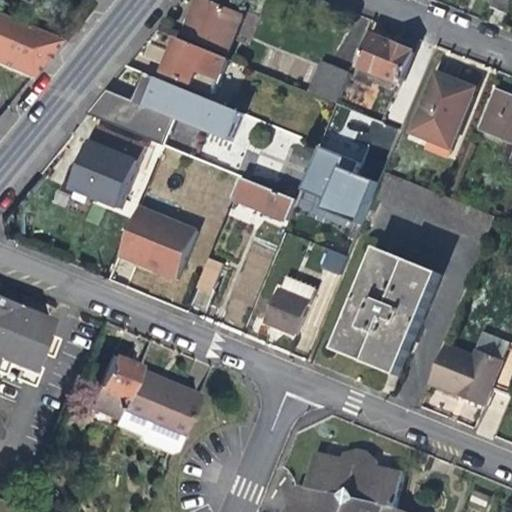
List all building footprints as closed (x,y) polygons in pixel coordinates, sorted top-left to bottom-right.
[(245,17),(203,0),(199,0),(193,15),(186,34),(230,53),(245,17)] [(508,16),(511,5),(511,0),(496,0),(492,10),(508,16)] [(0,64),(32,78),(44,64),(0,44),(0,35),(1,33),(5,34),(9,27),(0,22),(0,64)] [(402,85),(415,54),(396,46),(374,37),(361,68),(362,68),(358,79),(370,84),(374,73),(381,76),(378,82),(395,89),(397,83),(402,85)] [(167,75),(216,96),(231,59),(182,39),(174,58),(167,75)] [(310,92),(339,104),(352,72),(323,61),(310,92)] [(149,73),(140,94),(153,100),(150,106),(137,100),(113,90),(101,118),(170,147),(182,119),(236,141),(247,114),(149,73)] [(453,148),(476,91),(461,85),(440,77),(417,134),(453,148)] [(511,141),(511,97),(499,92),(483,130),(511,141)] [(153,100),(140,94),(137,100),(150,106),(153,100)] [(150,148),(102,128),(76,190),(125,210),(150,148)] [(326,211),(362,226),(380,184),(358,175),(362,165),(321,148),(303,190),(329,202),(326,211)] [(499,217),(390,172),(379,200),(488,244),(499,217)] [(290,223),(299,200),(245,178),(235,201),(263,212),(290,223)] [(143,206),(123,254),(150,265),(182,278),(202,230),(143,206)] [(402,329),(419,335),(444,275),(379,248),(337,350),(385,370),(402,329)] [(322,270),(340,278),(348,260),(330,252),(322,270)] [(212,257),(200,287),(215,293),(228,264),(212,257)] [(284,292),(313,303),(319,290),(289,278),(284,292)] [(285,329),(300,335),(313,303),(284,292),(281,291),(268,322),(285,329)] [(0,372),(4,363),(27,373),(49,320),(21,308),(0,299),(0,372)] [(402,377),(419,335),(402,329),(385,370),(395,374),(402,377)] [(478,351),(505,362),(511,344),(511,342),(486,332),(478,351)] [(511,364),(505,362),(478,351),(476,357),(447,345),(431,386),(468,401),(487,409),(494,392),(511,399),(511,364)] [(118,418),(138,371),(140,366),(129,362),(113,355),(91,407),(118,418)] [(169,384),(138,371),(118,418),(115,425),(138,434),(142,440),(170,452),(177,449),(183,435),(199,397),(169,384)] [(305,494),(299,491),(289,511),(396,511),(404,480),(375,472),(377,467),(367,457),(357,454),(343,458),(341,464),(316,457),(305,494)]
